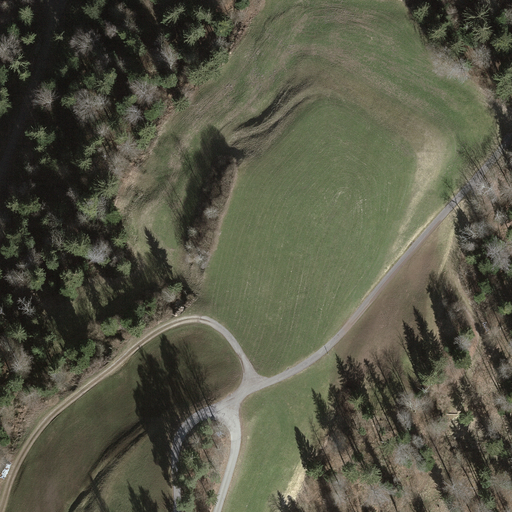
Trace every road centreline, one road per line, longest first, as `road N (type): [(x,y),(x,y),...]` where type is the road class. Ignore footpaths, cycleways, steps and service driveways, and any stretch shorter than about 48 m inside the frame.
road 1 (track): [(224,409),(254,386),(297,372),(341,335),(511,136)]
road 2 (track): [(484,168),(452,268),(481,339),(428,490)]
road 3 (track): [(254,386),(235,345),(203,319),(182,320),(74,395),(30,440)]
road 4 (track): [(63,0),(0,169)]
